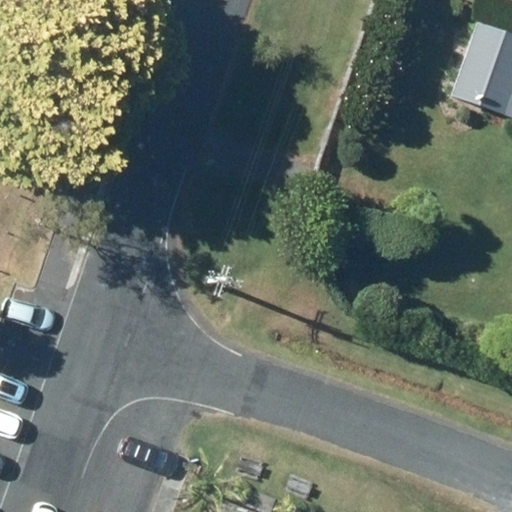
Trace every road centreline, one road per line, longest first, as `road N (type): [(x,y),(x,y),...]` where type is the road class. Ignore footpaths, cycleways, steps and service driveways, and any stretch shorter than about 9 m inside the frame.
road 1 (residential): [(511,472),(98,336)]
road 2 (tertiary): [(219,0),(98,336)]
road 3 (tertiary): [(98,336),(31,511)]
